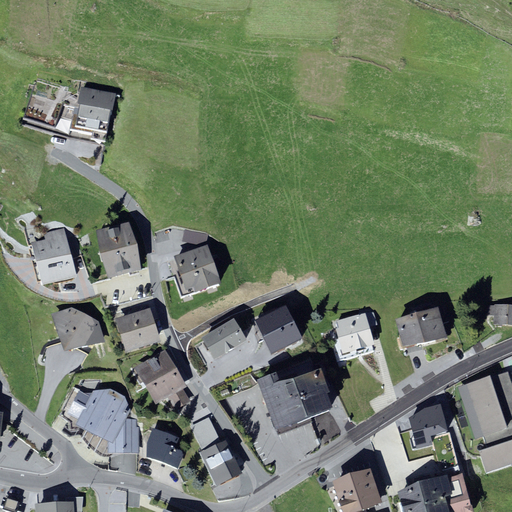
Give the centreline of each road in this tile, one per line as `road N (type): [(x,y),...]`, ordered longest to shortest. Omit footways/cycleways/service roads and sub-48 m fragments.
road 1 (residential): [(511,344),(450,373),(271,488)]
road 2 (residential): [(271,488),(199,384),(168,326),(156,279)]
road 3 (residential): [(271,488),(218,508),(107,476)]
road 4 (residential): [(156,279),(150,239),(128,196),(63,156)]
